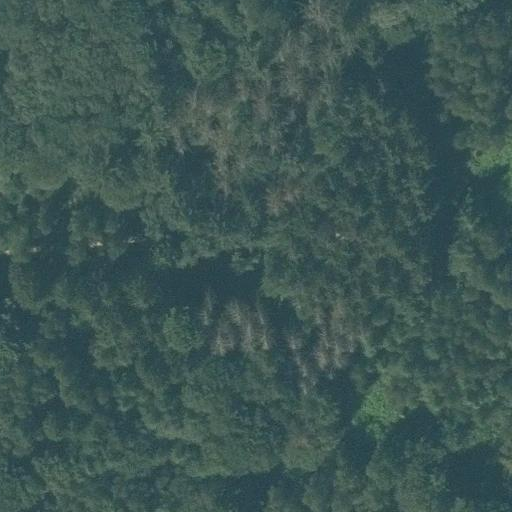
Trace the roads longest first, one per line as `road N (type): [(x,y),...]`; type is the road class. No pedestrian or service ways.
road 1 (track): [(262,213),(212,235),(0,248)]
road 2 (track): [(377,0),(352,37),(297,167),(262,213)]
